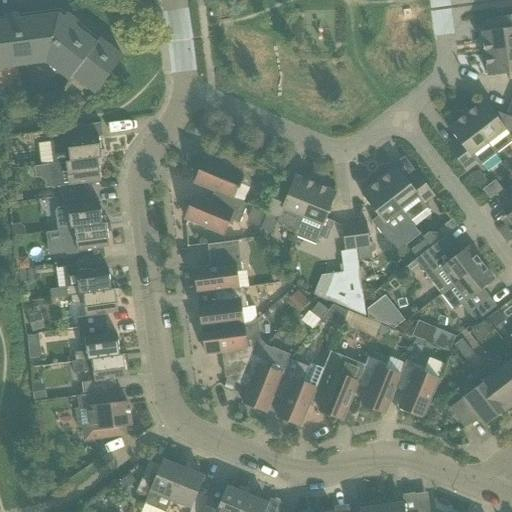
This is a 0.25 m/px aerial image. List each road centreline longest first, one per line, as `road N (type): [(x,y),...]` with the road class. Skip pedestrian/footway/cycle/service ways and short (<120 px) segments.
road 1 (residential): [(490,491),(386,455),(345,473),(309,476),(179,419),(156,358),(137,177),(182,87)]
road 2 (residential): [(398,118),(343,151),(182,87)]
road 3 (residential): [(511,260),(398,118)]
road 4 (residential): [(398,118),(444,82),(441,8)]
